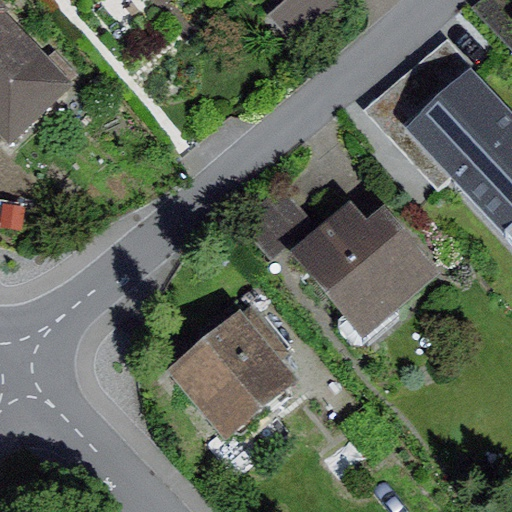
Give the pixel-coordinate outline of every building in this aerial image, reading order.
[(56,0),(66,13),(83,0),(56,0)] [(80,89),(0,4),(0,137),(13,152),(80,89)] [(511,126),(472,83),(439,113),(475,152),(442,182),(511,257),(511,126)] [(242,227),(277,272),(294,259),(319,239),(284,195),(242,227)] [(319,239),(294,259),(365,349),(440,290),(384,220),(369,232),(353,212),(319,239)] [(250,316),(159,383),(219,462),(309,395),(250,316)]
